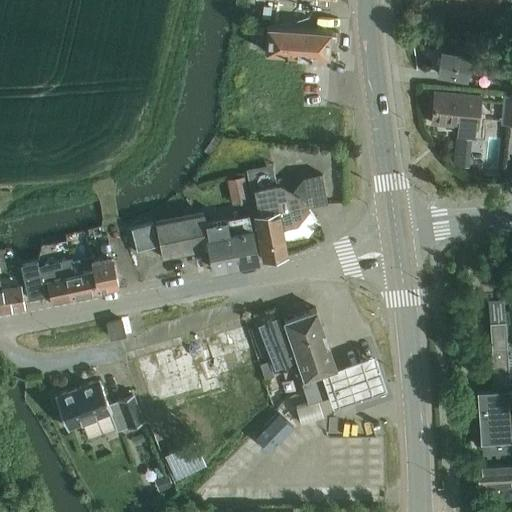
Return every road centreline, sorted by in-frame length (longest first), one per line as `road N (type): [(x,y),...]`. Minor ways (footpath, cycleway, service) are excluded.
road 1 (unclassified): [(0,326),(397,245)]
road 2 (track): [(137,300),(103,180),(148,134),(180,0)]
road 3 (tertiary): [(420,511),(397,245)]
road 4 (tertiary): [(397,245),(367,0)]
